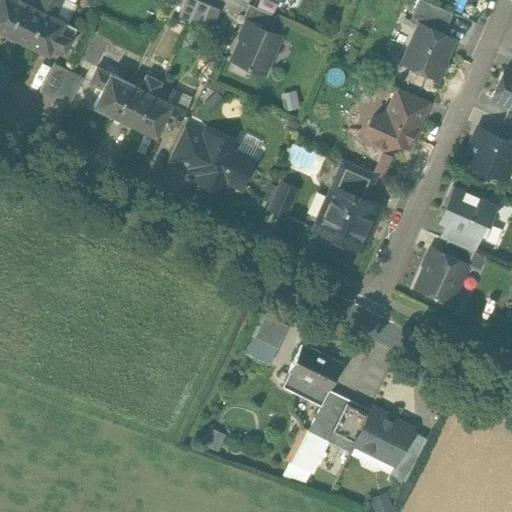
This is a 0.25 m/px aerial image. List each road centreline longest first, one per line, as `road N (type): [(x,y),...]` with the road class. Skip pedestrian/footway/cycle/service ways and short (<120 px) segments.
road 1 (unclassified): [(362,313),(0,137)]
road 2 (residential): [(362,313),(500,0)]
road 3 (unclassified): [(511,385),(362,313)]
